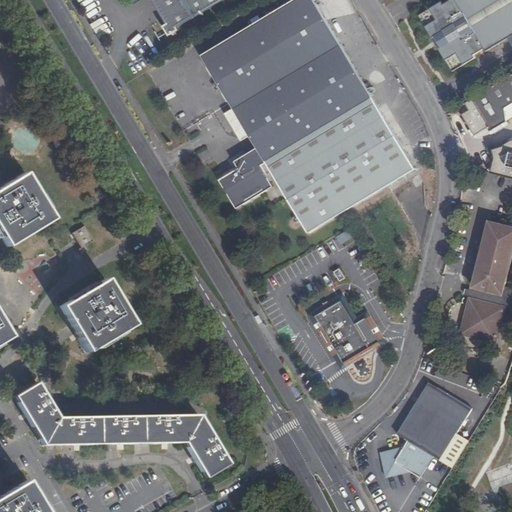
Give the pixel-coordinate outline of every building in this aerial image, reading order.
[(154,0),(169,23),(166,25),(172,35),(182,29),(180,26),(222,0),(154,0)] [(265,159),(302,221),(414,166),(314,0),(288,0),(200,53),(257,146),(223,167),(243,202),(273,184),(260,163),(265,159)] [(511,0),(451,0),(443,6),(441,3),(419,16),(433,39),(438,36),(445,47),(439,50),(453,73),(476,59),(474,56),(484,50),(486,53),(508,39),(511,36),(511,0)] [(511,100),(511,74),(459,107),(474,132),(489,124),(493,130),(508,121),(504,105),(511,100)] [(511,141),(509,143),(499,141),(492,173),(511,178),(511,141)] [(51,220),(23,174),(0,187),(0,239),(5,247),(51,220)] [(511,226),(490,221),(474,286),(481,287),(481,290),(469,288),(467,294),(479,296),(478,300),(471,298),(462,332),(498,341),(503,320),(508,321),(506,327),(511,328),(511,286),(506,285),(511,259),(511,226)] [(84,246),(92,241),(84,226),(71,234),(80,248),(78,250),(81,254),(87,251),(84,246)] [(342,266),(336,269),(341,279),(347,276),(342,266)] [(86,353),(131,325),(104,280),(58,307),(86,353)] [(344,293),(312,312),(344,365),(376,347),(360,319),(344,293)] [(405,298),(397,303),(400,308),(409,303),(405,298)] [(387,341),(371,313),(360,319),(376,347),(387,341)] [(442,456),(455,465),(471,439),(458,430),(473,406),(429,380),(398,431),(408,437),(404,443),(381,450),(387,475),(412,468),(422,474),(435,453),(442,457),(442,456)] [(203,479),(227,464),(197,416),(57,418),(35,383),(12,397),(41,446),(182,443),(190,457),(203,479)] [(0,511),(43,511),(25,481),(0,495),(0,511)]
